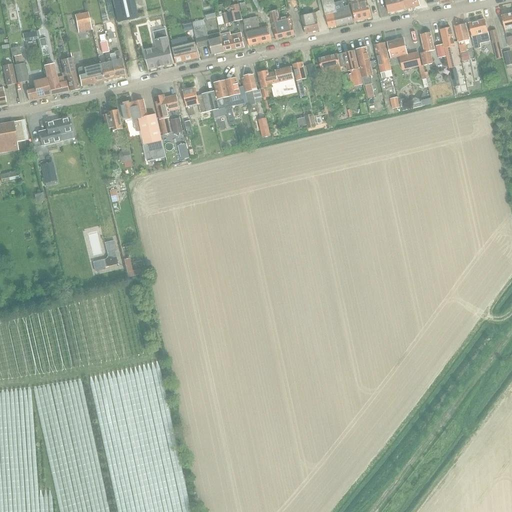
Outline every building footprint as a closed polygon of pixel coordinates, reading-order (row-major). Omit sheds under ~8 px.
[(112,0),(118,22),(138,18),(133,0),(112,0)] [(333,0),(321,0),(324,9),(329,28),(336,26),(333,10),(335,9),(333,0)] [(350,0),(353,11),(356,21),(370,17),(367,2),(366,0),(350,0)] [(385,0),(388,13),(408,8),(406,0),(385,0)] [(406,0),(408,8),(420,6),(418,0),(406,0)] [(335,9),(333,10),(336,26),(353,22),(349,6),(344,7),(342,1),(334,3),(335,9)] [(242,21),(239,5),(230,7),(232,12),(224,14),(226,24),(242,21)] [(277,10),(270,12),(272,20),(273,25),(274,30),(276,40),(294,36),(291,21),(290,16),(279,19),(277,10)] [(89,12),(74,15),(78,33),(93,30),(89,12)] [(216,18),(215,12),(205,14),(206,20),(216,18)] [(305,33),(319,30),(315,13),(301,16),(305,33)] [(511,28),(511,13),(501,16),(505,30),(511,28)] [(249,46),(271,41),(268,26),(259,29),(257,17),(243,20),(246,32),(249,46)] [(485,20),(469,23),(472,36),(475,47),(475,49),(481,48),(480,43),(490,41),(488,32),(485,20)] [(191,23),(183,25),(185,32),(193,30),(191,23)] [(459,42),(469,40),(465,24),(455,27),(459,42)] [(212,54),(225,51),(223,41),(222,42),(220,32),(208,35),(206,26),(194,28),(199,50),(210,47),(212,54)] [(441,30),(447,57),(450,68),(454,67),(452,56),(449,47),(454,45),(450,28),(441,30)] [(175,64),(167,29),(154,32),(158,48),(145,51),(150,70),(175,64)] [(496,30),(490,32),(494,50),(501,48),(496,30)] [(36,31),(22,34),(24,41),(37,38),(36,31)] [(223,41),(225,51),(244,47),(241,33),(231,35),(230,33),(222,35),(223,41)] [(430,51),(435,50),(431,33),(421,35),(425,52),(420,53),(423,66),(433,64),(430,51)] [(404,39),(388,42),(392,58),(400,56),(404,70),(411,69),(420,67),(416,51),(407,53),(404,39)] [(101,42),(100,42),(102,53),(109,52),(106,41),(101,42)] [(173,48),(172,48),(176,64),(177,63),(198,58),(195,43),(189,44),(173,48)] [(385,43),(374,45),(382,79),(393,76),(391,70),(385,43)] [(47,59),(55,56),(53,48),(45,50),(47,59)] [(356,50),(364,84),(365,85),(371,84),(372,84),(370,75),(372,75),(370,64),(366,48),(356,50)] [(437,49),(439,58),(445,57),(443,48),(437,49)] [(115,52),(110,54),(112,60),(112,63),(113,63),(114,68),(113,68),(115,77),(125,75),(119,50),(115,51),(115,52)] [(348,71),(352,71),(352,70),(359,69),(354,50),(344,53),(348,71)] [(511,56),(511,51),(503,53),(506,66),(511,64),(511,56)] [(104,80),(115,77),(113,68),(114,68),(113,63),(112,63),(112,60),(111,60),(110,54),(106,55),(107,62),(100,63),(104,80)] [(323,74),(342,69),(338,54),(320,59),(323,74)] [(14,65),(18,83),(28,81),(24,63),(23,63),(21,56),(14,57),(15,65),(14,65)] [(79,89),(75,73),(72,58),(62,60),(65,72),(67,71),(71,91),(79,89)] [(82,85),(104,80),(100,63),(78,69),(82,85)] [(303,63),(293,65),(300,96),(305,95),(302,80),(306,79),(303,63)] [(11,64),(3,66),(7,86),(16,84),(11,64)] [(44,66),(47,78),(48,78),(49,86),(48,86),(51,96),(68,92),(66,79),(64,80),(63,76),(57,78),(54,64),(44,66)] [(316,76),(313,64),(307,65),(310,78),(316,76)] [(237,66),(215,67),(215,75),(237,74),(237,66)] [(277,71),(277,73),(270,75),(269,71),(259,73),(264,98),(269,97),(267,88),(274,86),(276,98),(298,93),(292,68),(277,71)] [(359,69),(352,70),(352,71),(352,73),(355,85),(355,86),(364,84),(360,68),(359,69)] [(255,74),(244,76),(245,78),(243,79),(247,96),(249,106),(257,104),(254,91),(258,90),(255,74)] [(29,101),(51,96),(48,86),(49,86),(48,78),(47,78),(33,81),(34,89),(26,91),(29,101)] [(236,78),(226,81),(232,108),(242,105),(240,97),(239,95),(240,95),(236,78)] [(226,81),(214,83),(216,92),(214,92),(208,93),(212,110),(221,108),(225,107),(228,118),(234,117),(233,113),(226,81)] [(371,84),(365,85),(367,98),(374,97),(371,84)] [(405,100),(416,99),(415,94),(406,95),(405,87),(404,87),(405,100)] [(184,91),(188,107),(190,116),(196,114),(194,105),(199,104),(201,113),(212,110),(208,93),(202,95),(197,96),(196,88),(184,91)] [(164,96),(155,97),(158,114),(160,120),(169,118),(167,112),(165,98),(164,96)] [(171,97),(165,98),(167,112),(169,118),(170,118),(169,112),(179,110),(177,96),(171,97)] [(400,108),(398,97),(390,98),(393,109),(400,108)] [(148,161),(166,156),(162,140),(156,114),(148,116),(144,100),(121,106),(125,121),(127,120),(127,121),(134,119),(137,132),(142,130),(145,144),(144,144),(148,161)] [(117,145),(122,144),(119,130),(122,129),(118,110),(109,112),(110,114),(104,115),(107,129),(113,128),(117,145)] [(309,115),(304,116),(305,117),(307,125),(307,129),(315,128),(312,114),(309,115)] [(61,141),(59,134),(72,131),(69,118),(46,123),(47,130),(39,132),(42,146),(61,141)] [(169,118),(160,120),(164,135),(172,133),(169,118)] [(182,132),(179,118),(172,120),(174,134),(182,132)] [(270,136),(266,118),(258,119),(262,138),(270,136)] [(0,152),(18,150),(17,142),(24,141),(21,121),(0,124),(0,152)] [(186,144),(178,146),(181,160),(189,158),(186,144)] [(118,156),(118,157),(118,158),(119,158),(119,159),(119,160),(120,160),(120,161),(121,161),(122,162),(123,162),(124,162),(131,161),(129,149),(122,151),(121,151),(121,152),(120,152),(120,153),(119,153),(119,154),(119,155),(118,155),(118,156)] [(41,165),(44,183),(55,181),(50,163),(41,165)] [(0,176),(1,182),(19,178),(18,171),(0,174),(0,176)] [(116,186),(109,187),(113,202),(119,200),(116,186)] [(43,193),(34,195),(37,203),(45,201),(43,193)] [(115,241),(105,243),(108,253),(115,251),(117,250),(115,241)] [(109,256),(107,259),(108,266),(118,264),(116,255),(109,256)] [(103,260),(93,262),(96,272),(105,269),(105,267),(103,260)]
